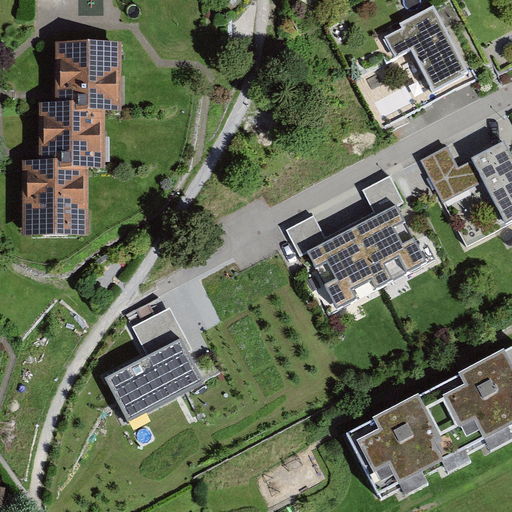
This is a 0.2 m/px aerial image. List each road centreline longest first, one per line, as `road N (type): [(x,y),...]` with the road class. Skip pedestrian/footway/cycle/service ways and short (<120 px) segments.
road 1 (unclassified): [(38,511),(59,403),(103,317),(238,114),(267,0)]
road 2 (residential): [(511,96),(255,232)]
